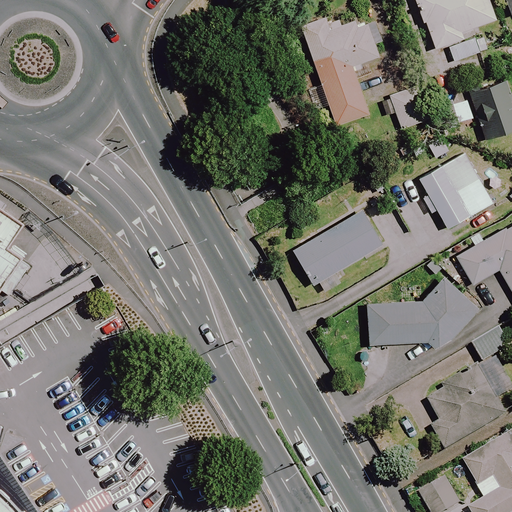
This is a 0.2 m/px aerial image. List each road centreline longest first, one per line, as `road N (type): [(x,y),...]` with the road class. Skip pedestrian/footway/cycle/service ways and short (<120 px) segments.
road 1 (trunk): [(114,68),(365,511)]
road 2 (trunk): [(303,511),(117,208),(27,135)]
road 3 (trunk): [(114,68),(95,112),(75,127),(27,135)]
